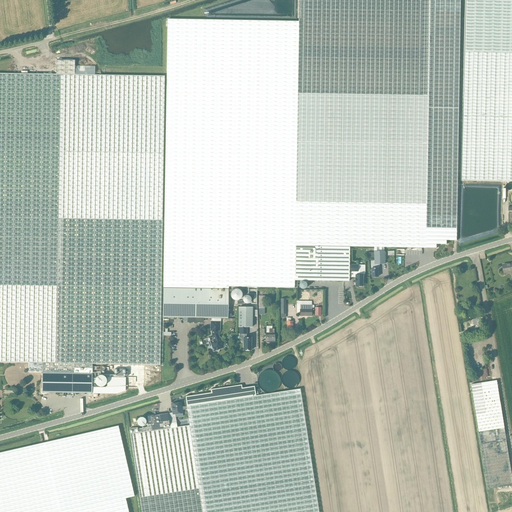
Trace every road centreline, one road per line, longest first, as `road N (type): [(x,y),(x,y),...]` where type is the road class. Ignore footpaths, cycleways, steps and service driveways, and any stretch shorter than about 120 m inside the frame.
road 1 (unclassified): [(0,437),(268,355),(420,270),(511,238)]
road 2 (track): [(51,38),(188,0)]
road 3 (unknown): [(473,250),(495,372)]
